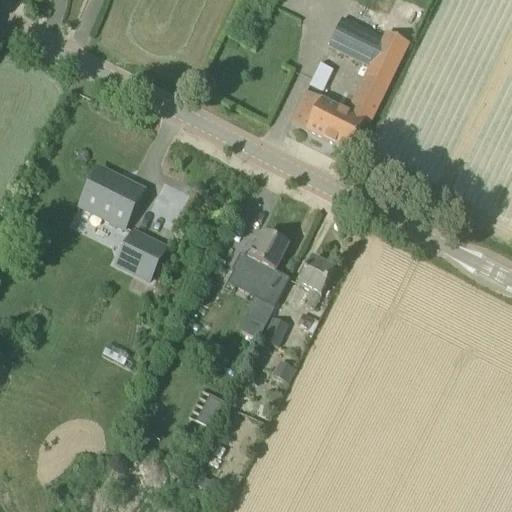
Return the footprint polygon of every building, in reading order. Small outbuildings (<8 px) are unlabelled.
[(348,115),(307,94),(291,125),(307,133),(350,155),(365,125),(370,128),(432,0),(398,0),(379,38),(344,21),(329,50),(369,71),(348,115)] [(321,92),(329,69),(316,65),(308,87),(321,92)] [(144,194),(99,172),(80,210),(125,232),(144,194)] [(166,252),(134,236),(117,268),(150,285),(166,252)] [(267,290),(288,249),(265,237),(258,252),(254,250),(240,277),(253,284),(253,283),(267,290)] [(334,273),(313,262),(299,288),(310,294),(303,308),(313,313),(321,299),(334,273)] [(258,292),(238,332),(258,342),(278,303),(258,292)] [(309,333),(311,330),(315,323),(304,317),(300,324),(298,328),(309,333)] [(290,328),(272,320),(262,342),(280,351),(290,328)] [(281,364),(273,379),(286,385),(293,371),(281,364)] [(195,422),(210,427),(219,399),(204,395),(195,422)]
